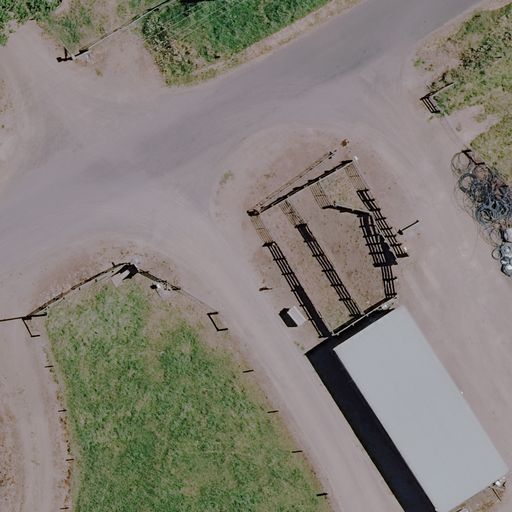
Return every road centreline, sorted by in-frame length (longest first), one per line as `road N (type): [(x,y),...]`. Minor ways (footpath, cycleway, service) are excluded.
road 1 (unclassified): [(0,236),(417,0)]
road 2 (track): [(31,511),(25,390),(0,326)]
